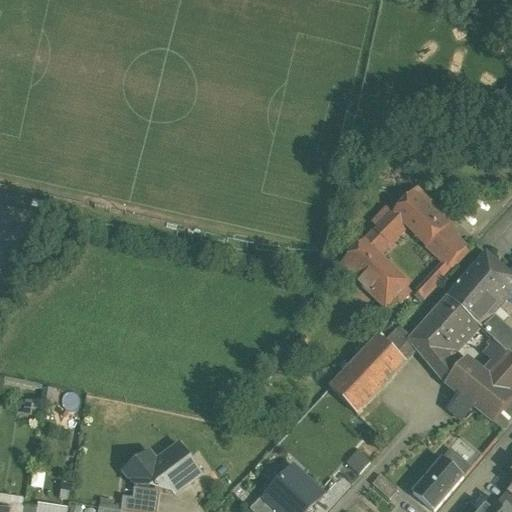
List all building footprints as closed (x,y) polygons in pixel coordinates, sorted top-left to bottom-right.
[(448,224),(416,192),(395,213),(405,223),(437,254),(451,239),(442,230),(448,224)] [(395,213),(376,232),(386,242),(405,223),(395,213)] [(376,232),(342,267),(385,310),(405,289),(373,256),(386,242),(376,232)] [(451,239),(437,254),(446,264),(447,264),(462,249),(451,239)] [(511,281),(506,276),(485,257),(447,299),(479,327),(511,290),(511,281)] [(446,264),(415,297),(419,301),(452,268),(447,264),(446,264)] [(447,299),(410,343),(446,386),(463,366),(449,351),(462,335),(467,340),(479,327),(447,299)] [(511,329),(504,321),(489,338),(497,345),(511,359),(511,329)] [(379,338),(331,390),(357,414),(405,363),(379,338)] [(511,359),(497,345),(485,357),(499,371),(491,381),(511,398),(511,359)] [(511,398),(491,381),(481,373),(466,382),(456,394),(495,424),(511,403),(511,398)] [(32,401),(50,402),(51,384),(21,384),(20,414),(32,414),(32,401)] [(443,462),(442,461),(413,494),(432,511),(434,511),(481,459),(461,442),(443,462)] [(180,447),(148,471),(141,460),(124,473),(135,488),(135,490),(160,493),(168,495),(183,484),(186,489),(202,477),(180,447)] [(276,511),(310,511),(323,499),(294,471),(265,501),(276,511)] [(381,478),(373,486),(390,501),(397,493),(381,478)] [(157,511),(160,493),(135,490),(133,500),(123,499),(121,511),(157,511)] [(511,511),(511,498),(506,494),(495,507),(501,511),(503,511),(506,509),(510,511),(511,511)] [(250,511),(276,511),(265,501),(263,499),(250,511)] [(501,511),(495,507),(489,501),(479,511),(510,511),(506,509),(503,511),(501,511)]
